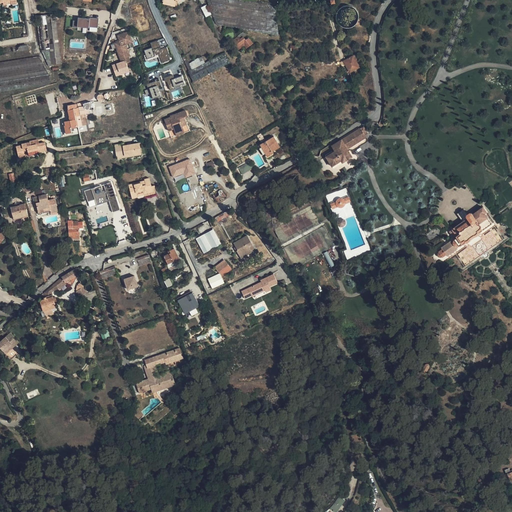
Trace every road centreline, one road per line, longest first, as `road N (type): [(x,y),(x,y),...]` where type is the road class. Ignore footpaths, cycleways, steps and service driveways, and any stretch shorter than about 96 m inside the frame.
road 1 (residential): [(389,0),(374,45),(373,115),(183,228)]
road 2 (residential): [(183,228),(76,266),(32,300)]
